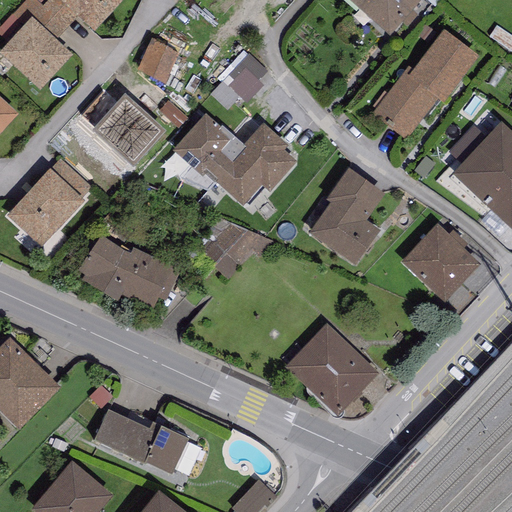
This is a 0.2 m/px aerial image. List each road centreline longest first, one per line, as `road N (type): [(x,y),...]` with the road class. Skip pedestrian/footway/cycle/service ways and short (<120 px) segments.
road 1 (residential): [(364,453),(0,290)]
road 2 (residential): [(364,453),(511,295)]
road 3 (residential): [(495,511),(364,453)]
